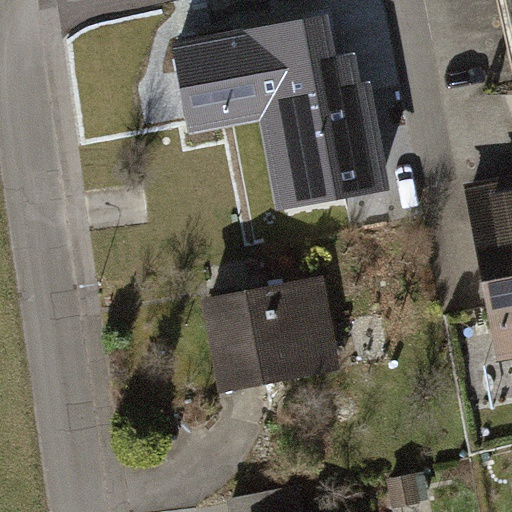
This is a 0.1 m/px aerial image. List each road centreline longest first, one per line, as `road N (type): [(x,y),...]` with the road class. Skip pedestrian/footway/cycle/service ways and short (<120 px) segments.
road 1 (residential): [(10,4),(81,511)]
road 2 (residential): [(400,0),(428,75),(467,284)]
